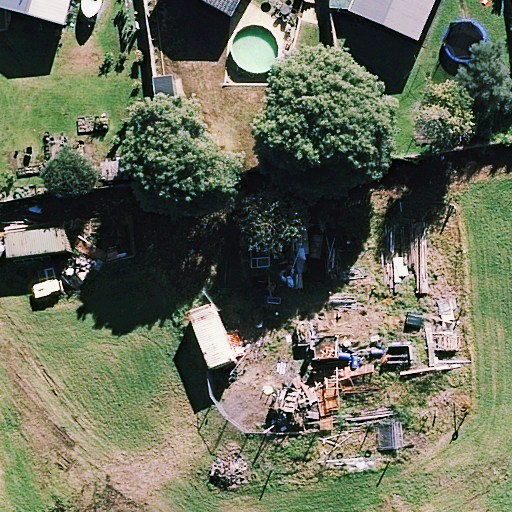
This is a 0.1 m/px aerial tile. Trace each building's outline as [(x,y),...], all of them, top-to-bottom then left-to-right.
[(1,0),(0,3),(70,22),(75,0),(1,0)] [(243,0),(216,0),(238,11),(243,0)] [(332,0),(331,9),(357,7),(425,35),(439,0),(332,0)] [(322,215),(294,216),(297,281),(326,280),(322,215)] [(243,219),(219,220),(221,284),(245,284),(243,219)] [(70,248),(67,224),(10,230),(13,255),(70,248)] [(220,303),(195,317),(223,368),(248,355),(220,303)] [(388,445),(386,422),(315,426),(317,450),(388,445)] [(501,511),(493,468),(362,493),(365,511),(501,511)]
